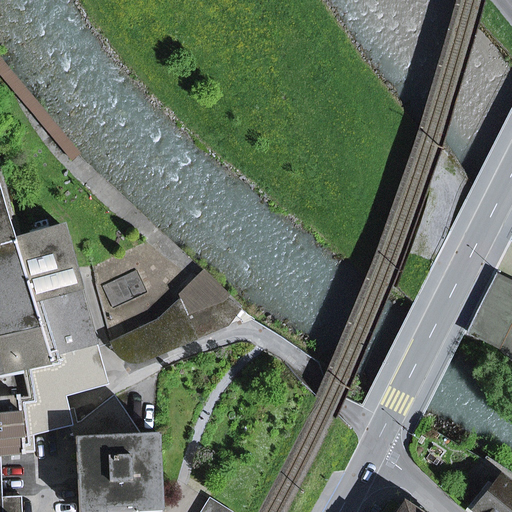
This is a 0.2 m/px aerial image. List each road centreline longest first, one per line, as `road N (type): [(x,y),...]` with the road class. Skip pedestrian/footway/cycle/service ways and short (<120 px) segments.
road 1 (tertiary): [(375,448),(511,174)]
road 2 (track): [(465,265),(445,255),(444,200),(390,158)]
